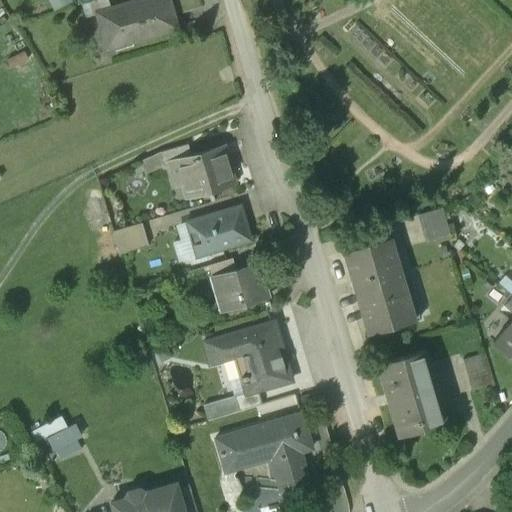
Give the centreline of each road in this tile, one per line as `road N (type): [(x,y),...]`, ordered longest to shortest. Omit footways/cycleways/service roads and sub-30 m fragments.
road 1 (residential): [(385,511),(295,194),(275,182),(231,0)]
road 2 (residential): [(421,511),(474,471),(511,427)]
